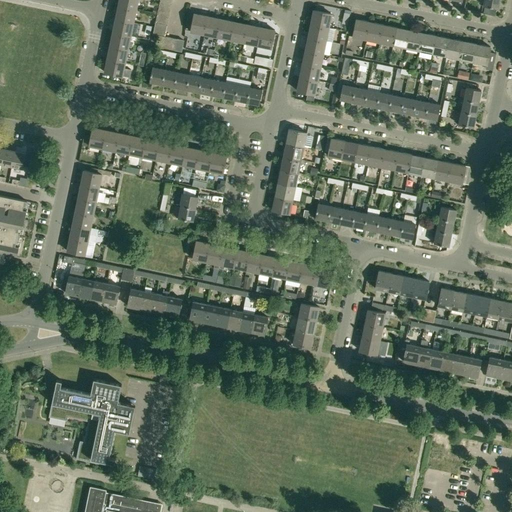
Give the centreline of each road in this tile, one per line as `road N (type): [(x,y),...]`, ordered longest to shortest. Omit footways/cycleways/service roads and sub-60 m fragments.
road 1 (residential): [(333,386),(88,336)]
road 2 (residential): [(485,152),(275,112)]
road 3 (residential): [(34,323),(73,137)]
road 4 (residential): [(511,425),(333,386)]
road 5 (residential): [(510,32),(345,0)]
road 6 (residential): [(246,124),(84,88)]
road 7 (residential): [(333,386),(360,248)]
